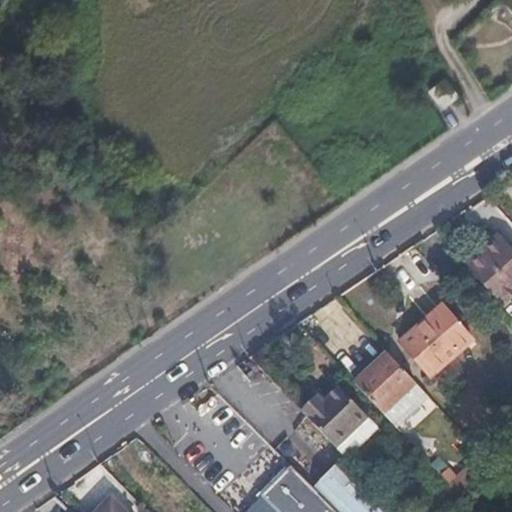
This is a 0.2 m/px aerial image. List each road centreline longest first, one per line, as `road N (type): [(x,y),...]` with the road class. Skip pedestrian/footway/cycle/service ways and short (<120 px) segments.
road 1 (primary): [(94,420),(341,251)]
road 2 (primary): [(511,114),(341,251)]
road 3 (primary): [(341,251),(511,143)]
road 4 (primary): [(0,502),(94,420)]
